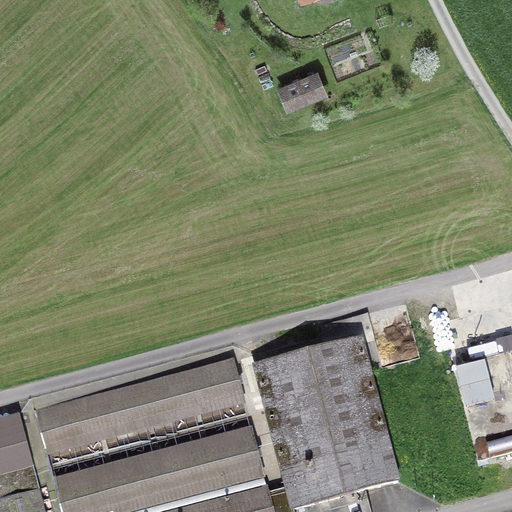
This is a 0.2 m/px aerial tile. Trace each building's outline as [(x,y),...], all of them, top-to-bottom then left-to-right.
[(316,78),(278,92),(285,110),(322,96),(316,78)] [(348,346),(262,368),(299,510),(385,488),(348,346)] [(511,453),(511,349),(452,366),(477,462),(511,453)] [(231,370),(39,418),(48,452),(239,404),(231,370)] [(0,504),(32,495),(37,494),(18,419),(0,423),(0,504)] [(62,511),(110,511),(258,475),(249,438),(56,486),(62,511)] [(36,511),(32,495),(0,504),(0,506),(1,511),(36,511)] [(208,511),(268,511),(265,498),(208,511)]
